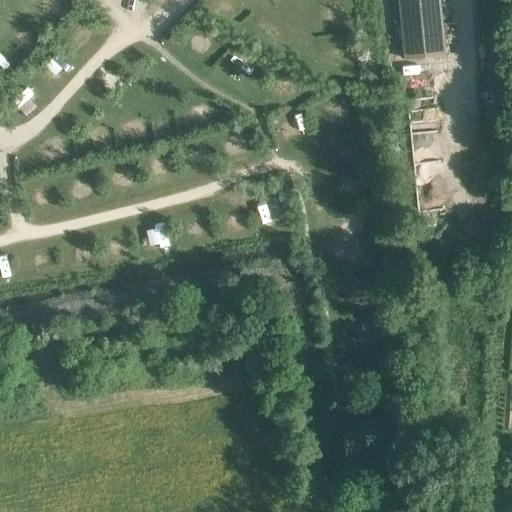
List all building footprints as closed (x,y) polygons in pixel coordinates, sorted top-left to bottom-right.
[(444,55),(439,0),(397,0),(404,59),(444,55)] [(341,226),(370,234),(376,216),(346,208),(341,226)] [(347,260),(377,265),(380,248),(351,242),(347,260)] [(371,307),(377,283),(353,277),(347,301),(371,307)] [(387,321),(363,316),(357,340),(381,346),(387,321)] [(368,375),(354,363),(340,378),(355,390),(368,375)] [(357,432),(372,420),(360,405),(345,418),(357,432)]
